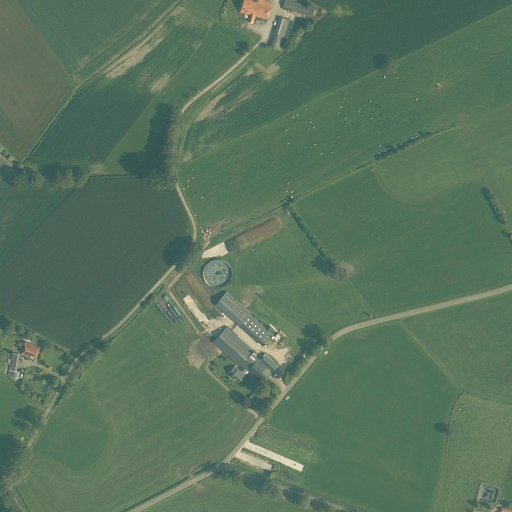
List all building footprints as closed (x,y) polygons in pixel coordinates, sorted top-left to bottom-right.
[(266,0),(256,0),(254,0),(243,0),(240,11),(249,14),(247,21),(253,23),(255,16),(267,19),(271,5),(272,2),(266,0)] [(284,0),(282,7),(313,16),(315,8),(288,0),(284,0)] [(287,30),(290,19),(279,16),(270,47),(280,50),(284,35),(289,37),(291,31),(287,30)] [(227,281),(233,264),(212,257),(204,280),(215,284),(214,286),(221,288),(223,280),(227,281)] [(239,325),(258,341),(261,343),(270,331),(268,330),(249,313),(251,311),(226,291),(213,303),(239,325)] [(245,375),(244,374),(248,370),(262,382),(278,365),(265,354),(260,359),(255,354),(257,352),(253,349),(253,350),(226,326),(212,342),(239,366),(241,365),(243,366),(241,368),(239,370),(234,365),(229,372),(232,374),(232,375),(239,381),(245,375)] [(279,343),(286,336),(280,330),(273,338),(279,343)] [(22,354),(35,358),(39,346),(26,342),(22,354)] [(19,354),(12,352),(8,376),(16,377),(19,354)] [(252,393),(259,399),(263,395),(256,389),(252,393)] [(255,405),(258,400),(251,394),(248,398),(255,405)]
